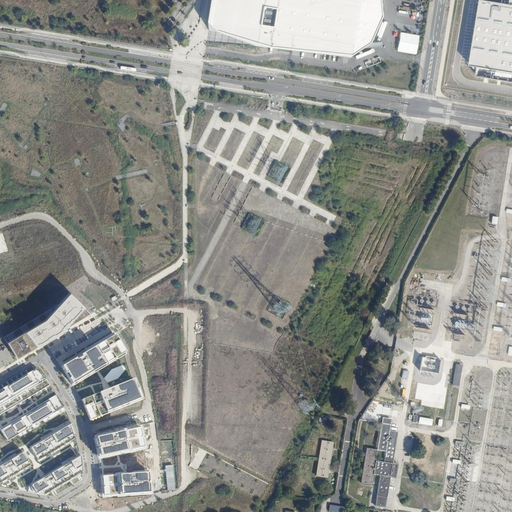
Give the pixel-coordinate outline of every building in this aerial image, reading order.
[(381,13),(379,0),(209,0),(206,22),(209,30),(216,32),(255,46),(349,57),(369,43),(380,19),(381,13)] [(483,0),(473,68),(511,73),(511,4),(504,3),(483,0)] [(17,359),(91,315),(69,294),(59,304),(3,338),(7,343),(17,359)] [(431,321),(433,310),(422,309),(421,312),(427,313),(427,317),(427,322),(428,323),(428,320),(431,321)] [(501,334),(492,333),(490,348),(498,349),(501,334)] [(92,349),(101,365),(124,352),(114,336),(92,349)] [(61,368),(71,384),(101,365),(92,349),(61,368)] [(462,365),(455,364),(451,385),(458,387),(462,365)] [(36,369),(20,378),(30,396),(49,384),(42,374),(36,369)] [(437,391),(445,393),(449,378),(441,376),(437,391)] [(30,396),(20,378),(7,386),(16,404),(30,396)] [(140,399),(134,379),(132,380),(138,398),(111,409),(89,418),(89,420),(140,399)] [(132,380),(104,391),(111,409),(138,398),(132,380)] [(16,404),(7,386),(0,390),(0,411),(1,413),(16,404)] [(104,391),(82,401),(89,418),(111,409),(104,391)] [(56,395),(24,414),(31,427),(64,408),(56,395)] [(24,414),(2,428),(9,440),(31,427),(24,414)] [(432,420),(419,417),(418,423),(431,426),(432,420)] [(384,462),(393,463),(394,459),(398,432),(390,431),(392,420),(383,418),(382,425),(378,450),(386,451),(384,462)] [(72,424),(52,436),(59,449),(77,439),(72,424)] [(139,429),(143,447),(145,447),(140,426),(94,437),(94,439),(121,433),(139,429)] [(121,433),(125,451),(143,447),(139,429),(121,433)] [(121,433),(94,439),(98,457),(125,451),(121,433)] [(42,459),(59,449),(52,436),(35,446),(42,459)] [(333,444),(322,442),(317,477),(328,479),(333,444)] [(374,475),(376,461),(378,450),(366,448),(361,484),(372,486),(374,475)] [(0,466),(0,471),(6,481),(32,465),(24,453),(0,466)] [(81,456),(64,466),(72,479),(82,472),(81,456)] [(376,461),(374,475),(380,476),(391,478),(393,463),(384,462),(376,461)] [(51,491),(72,479),(64,466),(43,478),(51,491)] [(148,475),(146,475),(147,494),(116,496),(102,497),(102,499),(149,496),(148,475)] [(146,475),(115,477),(116,496),(147,494),(146,475)] [(386,509),(391,478),(380,476),(378,487),(376,503),(375,507),(386,509)] [(115,477),(101,478),(102,497),(116,496),(115,477)] [(25,492),(43,496),(51,491),(43,478),(26,489),(25,492)]
